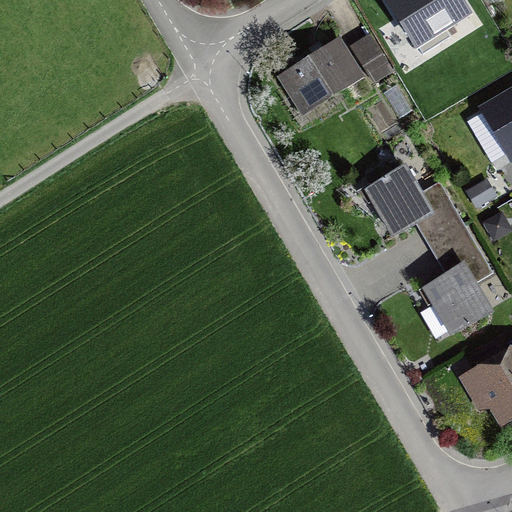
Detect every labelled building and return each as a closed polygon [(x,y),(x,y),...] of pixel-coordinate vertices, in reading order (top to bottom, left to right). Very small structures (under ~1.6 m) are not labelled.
[(395,0),(387,5),(421,61),(450,43),(444,33),(468,18),(456,0),(395,0)] [(369,44),(350,55),(364,79),(371,91),(390,79),(369,44)] [(301,117),(364,79),(350,55),(344,46),(281,84),(301,117)] [(511,94),(479,115),(509,164),(511,162),(511,94)] [(405,166),(364,191),(393,240),(416,226),(434,216),(421,192),(405,166)] [(465,264),(477,284),(494,274),(439,182),(421,192),(434,216),(416,226),(445,276),(465,264)] [(494,201),(485,185),(465,197),(475,213),(494,201)] [(511,229),(501,212),(483,223),(495,242),(511,231),(511,229)] [(445,276),(418,291),(428,309),(420,313),(438,342),(448,336),(450,339),(494,314),(477,284),(465,264),(445,276)] [(511,346),(459,378),(479,411),(490,411),(501,431),(511,423),(511,346)]
